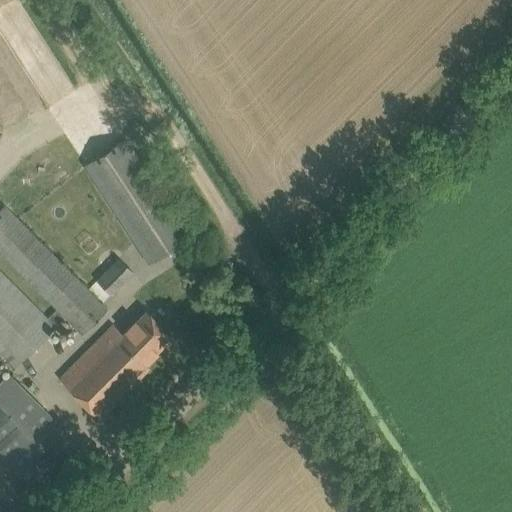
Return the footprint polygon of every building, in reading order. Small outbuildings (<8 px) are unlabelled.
[(189,237),(178,220),(126,139),(85,165),(149,263),(189,237)] [(82,335),(107,309),(3,206),(0,209),(0,252),(57,309),(47,319),(0,272),(0,352),(15,367),(65,317),(82,335)] [(97,279),(96,280),(112,297),(135,274),(133,273),(119,258),(118,258),(97,279)] [(172,336),(158,322),(146,311),(123,335),(113,325),(60,378),(99,418),(149,368),(145,363),(172,336)] [(9,372),(5,376),(0,371),(0,456),(29,485),(54,459),(43,449),(64,428),(9,372)]
